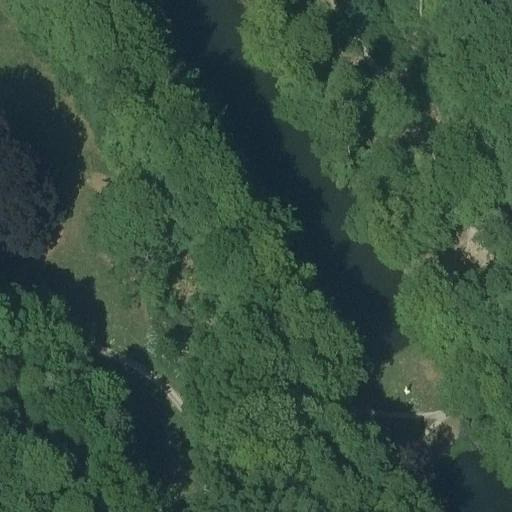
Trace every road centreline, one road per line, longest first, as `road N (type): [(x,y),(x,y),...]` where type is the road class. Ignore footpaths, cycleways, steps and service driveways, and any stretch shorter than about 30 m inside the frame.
road 1 (track): [(341,442),(75,0)]
road 2 (track): [(265,0),(502,418)]
road 3 (track): [(0,325),(43,328),(97,346),(141,369),(214,428),(341,442)]
road 4 (track): [(336,0),(511,290)]
road 5 (track): [(502,418),(477,413),(432,421),(380,503)]
road 6 (track): [(441,418),(315,398)]
